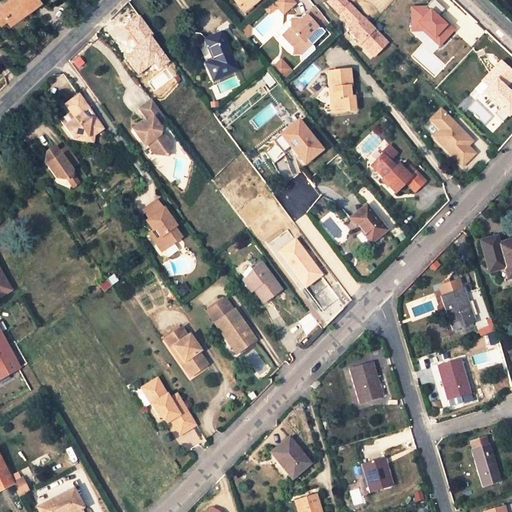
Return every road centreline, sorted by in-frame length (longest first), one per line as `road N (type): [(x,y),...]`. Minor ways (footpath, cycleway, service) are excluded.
road 1 (unclassified): [(368,309),(171,511)]
road 2 (residential): [(444,511),(378,298)]
road 3 (unclassified): [(511,157),(378,298)]
road 4 (unclassified): [(0,107),(112,0)]
road 5 (residential): [(295,195),(294,213),(368,309)]
road 6 (unknown): [(398,362),(511,322)]
